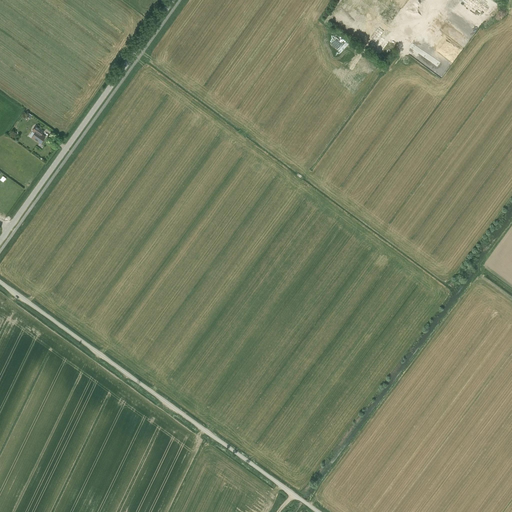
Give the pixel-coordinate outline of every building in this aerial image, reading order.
[(366,0),(347,0),(343,6),(339,3),(334,12),(370,35),(385,12),(366,0)] [(375,0),(390,9),(395,0),(375,0)] [(407,0),(402,9),(414,17),(416,14),(420,17),(431,0),(407,0)] [(477,19),(456,4),(421,54),(442,68),(477,19)] [(39,143),(44,136),(39,132),(41,129),(40,129),(35,125),(32,131),(34,133),(31,137),(39,143)]
